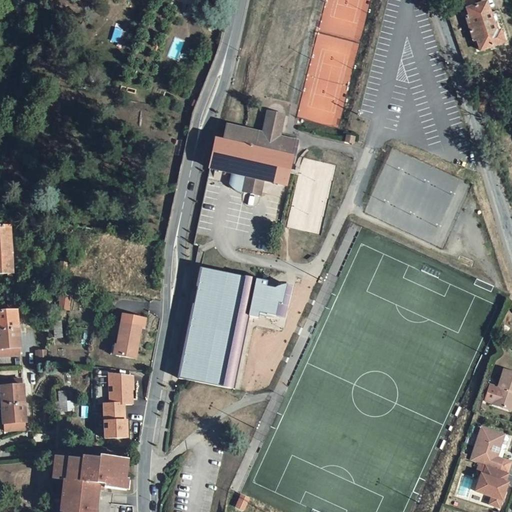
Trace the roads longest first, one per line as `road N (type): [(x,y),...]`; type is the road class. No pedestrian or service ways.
road 1 (tertiary): [(146,511),(146,447),(176,243),(198,126),(239,0)]
road 2 (unclassified): [(432,0),(511,257)]
road 3 (unknown): [(0,458),(146,447)]
